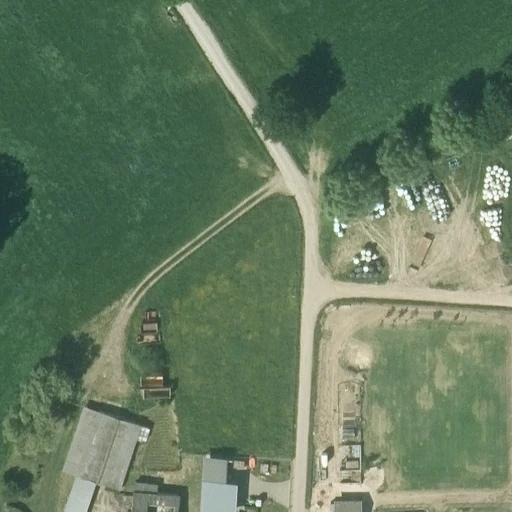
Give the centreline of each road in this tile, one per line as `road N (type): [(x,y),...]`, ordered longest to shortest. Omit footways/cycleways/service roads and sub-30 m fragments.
road 1 (track): [(303,503),(315,214),(180,0)]
road 2 (track): [(511,74),(310,200)]
road 3 (track): [(511,309),(312,296)]
